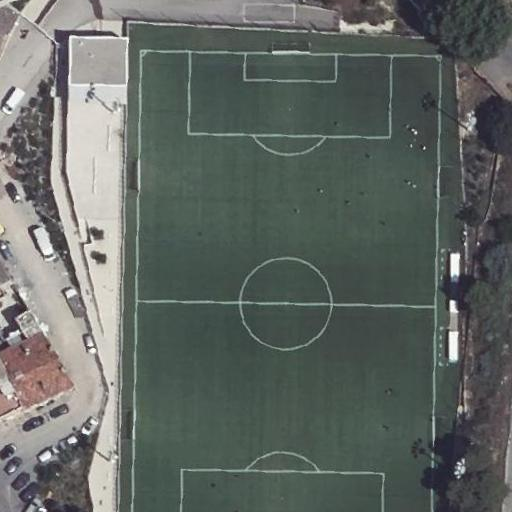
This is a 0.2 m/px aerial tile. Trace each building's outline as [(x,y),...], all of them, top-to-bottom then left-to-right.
[(126,40),(69,39),(69,88),(126,90),(126,40)] [(126,90),(69,88),(67,106),(125,107),(126,90)] [(125,107),(67,106),(66,172),(77,219),(123,221),(125,107)] [(0,291),(13,285),(0,261),(0,291)] [(0,331),(0,301),(18,293),(13,285),(0,291),(0,333),(1,333),(0,331)] [(46,402),(70,390),(72,390),(30,315),(16,322),(23,335),(28,345),(0,358),(25,412),(46,402)] [(0,347),(0,358),(28,345),(23,335),(0,347)] [(0,423),(2,422),(17,415),(25,412),(0,358),(0,423)] [(282,461),(268,451),(252,473),(296,504),(325,463),(295,442),(282,461)]
